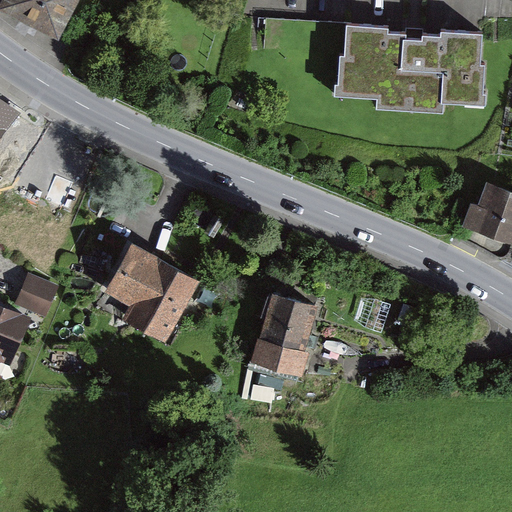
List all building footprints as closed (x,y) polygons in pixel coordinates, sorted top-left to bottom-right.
[(7,0),(4,6),(62,38),(82,0),(7,0)] [(345,23),(265,20),(263,55),(344,58),(345,23)] [(344,58),(342,96),(382,98),(382,108),(448,110),(449,100),(489,102),(491,64),(485,64),(487,29),(447,27),(447,39),(398,37),(398,25),(345,23),(344,58)] [(0,150),(22,114),(0,100),(0,150)] [(511,194),(494,188),(486,212),(475,208),(465,236),(511,252),(511,194)] [(203,279),(134,243),(110,288),(137,302),(127,321),(169,343),(203,279)] [(33,279),(21,304),(46,315),(57,290),(33,279)] [(325,305),(276,291),(254,371),(302,385),(325,305)] [(33,321),(0,306),(0,353),(16,361),(33,321)]
